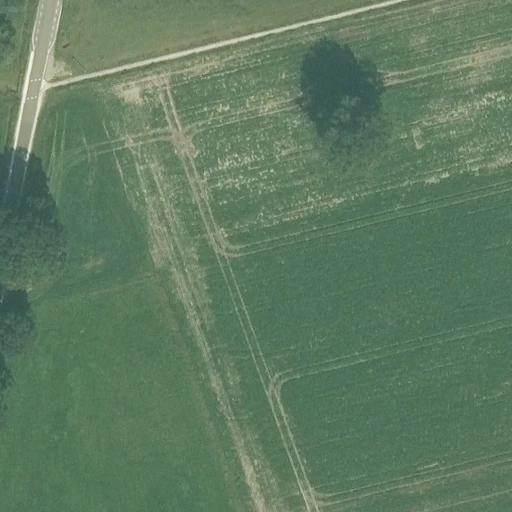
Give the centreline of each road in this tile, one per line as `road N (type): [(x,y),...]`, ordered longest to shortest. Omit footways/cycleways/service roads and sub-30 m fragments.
road 1 (unclassified): [(0,296),(49,0)]
road 2 (track): [(320,0),(36,69)]
